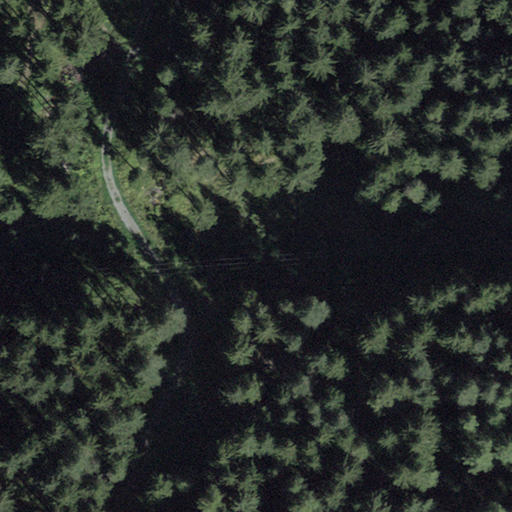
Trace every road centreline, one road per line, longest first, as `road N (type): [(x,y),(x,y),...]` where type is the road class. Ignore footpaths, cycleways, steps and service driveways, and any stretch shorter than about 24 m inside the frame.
road 1 (track): [(142,0),(109,109),(109,178),(186,323),(189,353),(129,468),(124,511)]
road 2 (track): [(0,128),(34,31),(29,0)]
